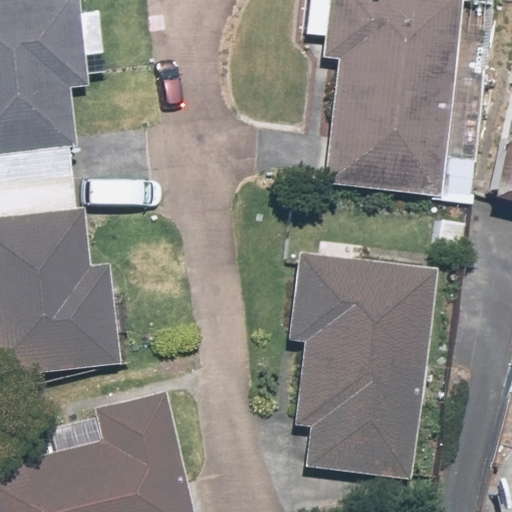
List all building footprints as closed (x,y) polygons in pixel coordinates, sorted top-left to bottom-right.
[(78,17),(76,0),(0,0),(0,377),(115,365),(104,265),(85,267),(79,207),(70,208),(64,152),(73,152),(66,92),(86,89),(82,58),(96,56),(92,16),(78,17)] [(454,0),(305,0),(303,38),(332,40),(322,187),(442,194),(454,0)] [(511,156),(502,195),(511,197),(511,156)] [(286,343),(296,344),(292,429),(303,429),(300,472),(414,479),(425,267),(291,260),(286,343)] [(0,511),(191,511),(162,396),(81,416),(89,448),(29,463),(33,478),(0,485),(0,511)]
